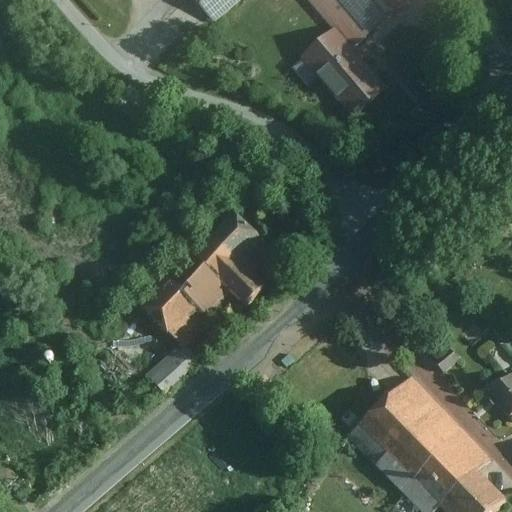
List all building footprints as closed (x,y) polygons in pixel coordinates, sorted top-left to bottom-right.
[(248,0),(194,0),(217,26),(248,0)] [(415,0),(308,0),(333,30),(338,27),(356,49),(415,0)] [(386,92),(336,33),(304,61),(355,119),(386,92)] [(244,164),(224,142),(185,172),(207,196),(244,164)] [(272,249),(232,213),(139,302),(185,349),(189,354),(241,305),(250,314),(276,289),(255,267),(272,249)] [(189,354),(185,349),(150,380),(168,399),(200,370),(189,354)] [(495,464),(415,381),(353,440),(423,511),(443,511),(445,510),(446,511),(503,511),(511,505),(482,476),(495,464)] [(511,381),(490,397),(499,410),(503,408),(511,419),(511,381)]
